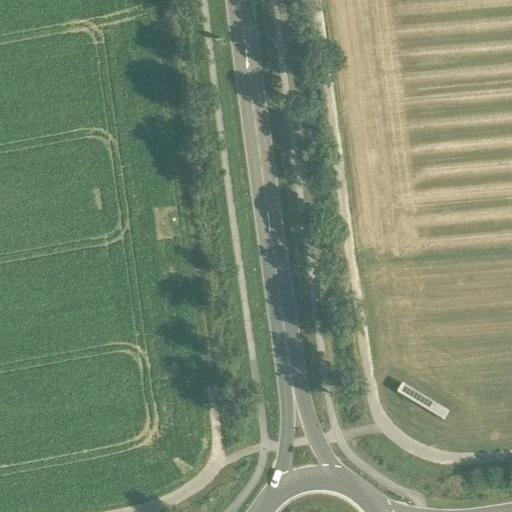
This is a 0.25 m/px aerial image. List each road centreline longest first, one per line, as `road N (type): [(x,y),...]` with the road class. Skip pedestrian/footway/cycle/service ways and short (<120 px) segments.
road 1 (track): [(308,0),(334,216),(377,423)]
road 2 (track): [(215,391),(164,0)]
road 3 (primary): [(292,388),(238,0)]
